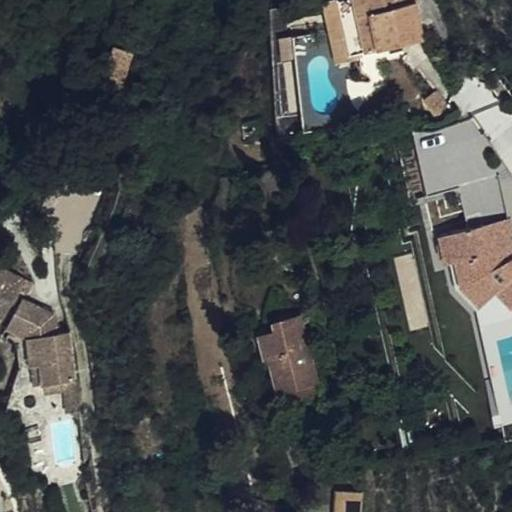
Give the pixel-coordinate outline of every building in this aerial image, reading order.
[(93,0),(91,7),(113,14),(118,0),(93,0)] [(406,6),(404,0),(342,0),(347,22),(366,17),(406,6)] [(366,17),(379,74),(435,61),(421,1),(406,6),(366,17)] [(336,24),(349,81),(379,74),(366,17),(347,22),(343,23),(336,24)] [(256,132),(239,134),(241,156),(258,154),(256,132)] [(0,271),(16,279),(14,286),(36,294),(42,320),(53,318),(57,340),(61,339),(57,320),(74,317),(78,334),(83,333),(72,286),(61,287),(56,267),(27,254),(32,240),(0,226),(0,271)] [(511,235),(496,239),(500,263),(511,261),(511,235)] [(475,303),(493,318),(487,325),(495,334),(511,330),(511,261),(500,263),(496,239),(452,249),(458,278),(461,277),(470,276),(475,303)] [(467,304),(487,325),(493,318),(475,303),(470,276),(461,277),(467,304)] [(61,339),(75,337),(78,336),(78,334),(74,317),(57,320),(61,339)] [(46,342),(57,340),(53,318),(42,320),(46,342)] [(78,336),(75,337),(77,344),(81,366),(89,364),(83,333),(78,334),(78,336)] [(59,349),(77,344),(75,337),(61,339),(57,340),(59,349)] [(266,383),(273,381),(282,410),(286,408),(317,401),(298,338),(275,345),(278,356),(259,362),(266,383)] [(290,423),(321,414),(317,401),(286,408),(290,423)]
